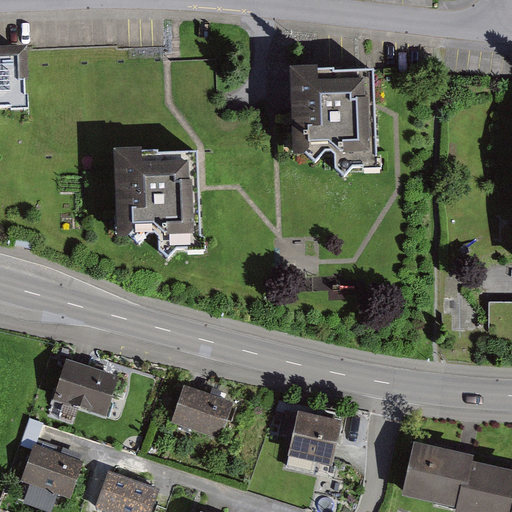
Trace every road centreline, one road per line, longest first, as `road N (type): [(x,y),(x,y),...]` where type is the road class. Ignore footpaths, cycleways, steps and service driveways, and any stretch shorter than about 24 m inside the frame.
road 1 (tertiary): [(0,284),(394,386)]
road 2 (residential): [(496,28),(173,0)]
road 3 (residential): [(368,511),(394,386)]
